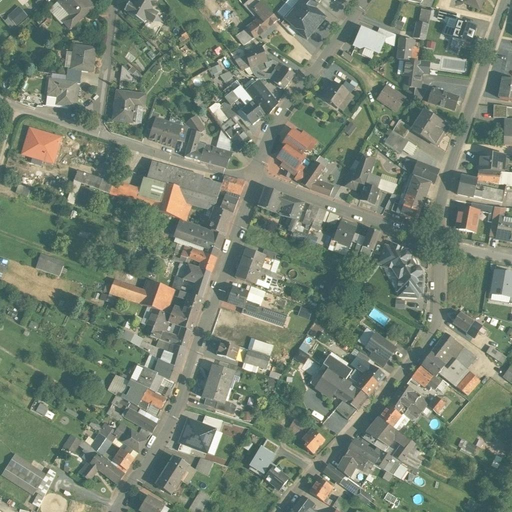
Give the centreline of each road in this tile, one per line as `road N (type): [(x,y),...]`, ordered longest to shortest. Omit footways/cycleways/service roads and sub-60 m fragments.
road 1 (residential): [(114,511),(168,425),(251,178)]
road 2 (residential): [(436,243),(431,341),(277,511)]
road 3 (residential): [(506,0),(433,220),(436,243)]
road 4 (residential): [(251,178),(273,127),(364,0)]
road 5 (residential): [(436,243),(251,178)]
road 6 (residential): [(251,178),(105,139)]
road 7 (residential): [(105,139),(122,0)]
